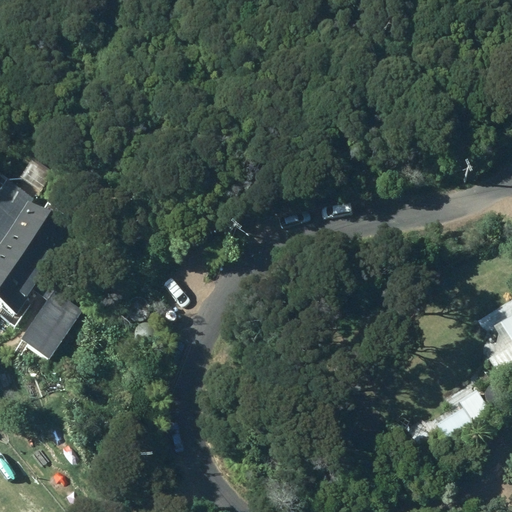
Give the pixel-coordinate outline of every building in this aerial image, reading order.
[(7,180),(0,191),(0,301),(0,302),(18,314),(77,222),(46,204),(43,209),(33,202),(36,198),(7,180)] [(50,301),(21,345),(48,362),(76,318),(50,301)] [(511,393),(511,315),(476,337),(511,393)] [(491,411),(482,396),(463,409),(472,423),(491,411)] [(447,440),(460,431),(450,416),(436,424),(447,440)] [(414,432),(402,422),(389,436),(414,457),(432,436),(419,426),(414,432)]
